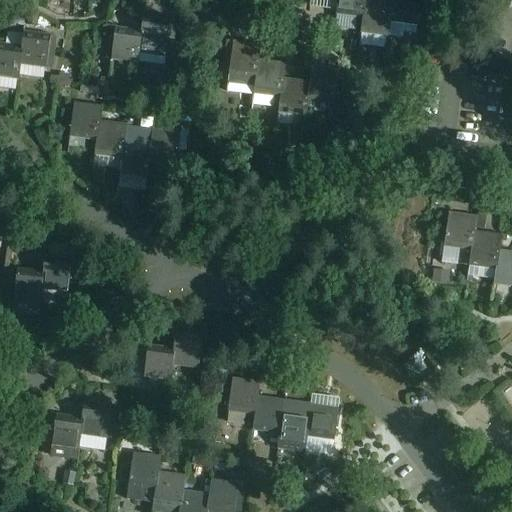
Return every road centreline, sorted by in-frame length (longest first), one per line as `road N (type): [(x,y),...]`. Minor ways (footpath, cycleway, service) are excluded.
road 1 (unclassified): [(463,511),(265,322),(164,264),(0,118)]
road 2 (unknown): [(227,300),(355,192),(416,157),(499,139),(511,120)]
